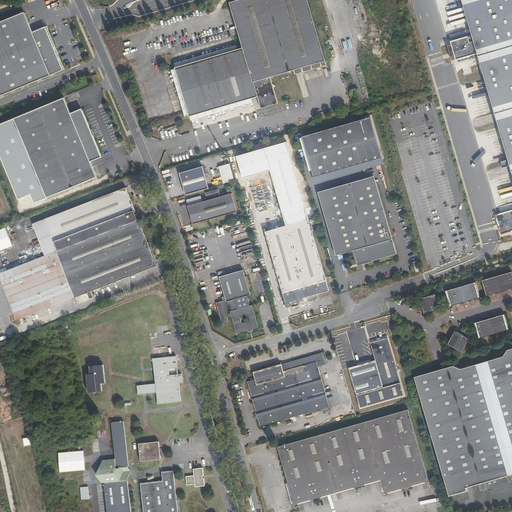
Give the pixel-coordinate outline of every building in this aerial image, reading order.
[(243,48),(238,50),(175,68),(189,115),(189,116),(252,98),(258,96),(261,108),(278,103),(270,77),(294,70),(326,61),(307,0),(238,0),(230,2),(243,48)] [(511,0),(461,0),(473,39),(469,40),(468,36),(451,41),(451,45),(448,46),(452,60),(456,59),(456,60),(477,53),(508,159),(501,162),(502,168),(510,165),(511,171),(511,210),(495,215),(501,235),(511,231),(511,0)] [(27,12),(0,22),(0,95),(66,70),(49,26),(35,32),(27,12)] [(326,39),(330,54),(337,52),(333,37),(326,39)] [(175,68),(238,50),(237,45),(173,63),(175,68)] [(327,65),(326,61),(294,70),(295,74),(327,65)] [(189,115),(175,68),(171,69),(185,117),(189,115)] [(65,98),(14,118),(45,197),(96,178),(90,162),(101,158),(82,109),(71,114),(65,98)] [(254,102),(252,98),(189,116),(190,120),(254,102)] [(371,115),(303,135),(317,181),(385,161),(371,115)] [(218,165),(223,183),(235,180),(230,162),(218,165)] [(179,173),(186,195),(209,188),(202,166),(179,173)] [(354,250),(358,264),(369,261),(370,262),(373,261),(372,261),(397,254),(376,182),(326,196),(342,254),(354,250)] [(45,256),(5,271),(20,312),(14,315),(17,320),(75,298),(81,296),(83,302),(93,298),(91,292),(157,266),(139,220),(138,220),(134,210),(135,210),(126,187),(45,219),(54,241),(58,251),(46,255),(45,256)] [(237,211),(232,193),(188,206),(193,224),(237,211)] [(33,224),(45,256),(46,255),(58,251),(54,241),(45,219),(33,224)] [(312,225),(311,225),(308,219),(265,232),(286,303),(329,290),(312,232),(314,231),(312,225)] [(6,228),(0,229),(0,250),(13,245),(6,228)] [(245,308),(241,309),(237,310),(235,299),(238,298),(242,297),(250,295),(243,270),(219,277),(226,300),(226,301),(224,302),(223,300),(216,302),(222,323),(229,321),(227,316),(232,315),(237,332),(247,329),(253,328),(258,326),(252,306),(245,308)] [(20,312),(5,271),(0,273),(0,277),(14,315),(20,312)] [(511,271),(481,280),(485,296),(511,287),(511,271)] [(479,297),(475,282),(445,290),(450,306),(479,297)] [(435,293),(420,298),(424,314),(440,309),(435,293)] [(479,338),(509,329),(505,313),(474,323),(479,338)] [(469,337),(455,330),(448,344),(461,352),(469,337)] [(404,395),(401,382),(388,337),(371,342),(376,360),(349,367),(357,395),(361,407),(404,395)] [(467,487),(471,486),(470,482),(511,469),(511,347),(508,349),(503,356),(461,368),(454,365),(415,376),(450,497),(468,492),(467,487)] [(248,381),(260,426),(296,415),(330,406),(319,367),(326,364),(323,352),(253,372),(255,379),(248,381)] [(155,384),(137,386),(138,395),(156,393),(158,404),(181,402),(179,383),(182,383),(181,374),(169,375),(169,369),(177,368),(176,356),(153,358),(155,384)] [(90,374),(86,374),(88,392),(102,391),(101,383),(105,383),(103,364),(89,366),(90,374)] [(384,491),(385,492),(429,479),(408,409),(278,446),(294,502),(309,498),(351,486),(379,478),(381,477),(381,479),(379,479),(379,480),(382,492),(384,491)] [(104,472),(98,473),(99,479),(102,483),(104,483),(107,511),(131,511),(128,479),(131,471),(129,468),(124,421),(123,422),(123,421),(112,422),(112,423),(111,423),(115,458),(103,460),(104,472)] [(159,441),(139,444),(141,461),(161,459),(159,441)] [(84,451),(58,453),(60,472),(85,470),(84,451)] [(194,475),(186,476),(187,485),(195,484),(195,487),(205,486),(204,478),(203,478),(202,476),(204,476),(203,468),(193,469),(194,475)] [(511,469),(470,482),(471,486),(511,473),(511,469)] [(162,481),(140,483),(143,511),(177,511),(173,470),(161,472),(162,481)] [(330,494),(379,480),(379,479),(379,478),(351,486),(309,498),(294,502),(295,504),(330,494)] [(429,479),(385,492),(385,494),(429,481),(429,479)] [(88,487),(80,488),(82,500),(89,499),(88,487)]
